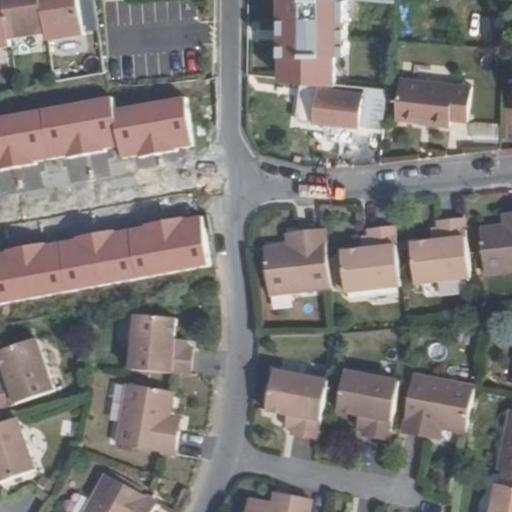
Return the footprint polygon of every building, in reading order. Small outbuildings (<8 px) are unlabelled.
[(86,36),(80,0),(0,0),(0,49),(12,47),(11,40),(48,34),(49,41),(86,36)] [(471,122),(475,87),(403,79),(399,119),(453,125),(453,120),(471,122)] [(303,84),(299,121),(384,130),(389,90),(366,88),(366,92),(303,84)] [(194,98),(121,109),(120,99),(0,117),(0,175),(202,144),(194,98)] [(212,217),(0,250),(0,280),(4,306),(220,271),(212,217)] [(418,286),(472,279),(471,265),(466,220),(440,224),(440,229),(442,242),(435,242),(414,245),(418,286)] [(511,226),(506,227),(482,230),(488,276),(511,273),(511,226)] [(349,294),(403,287),(402,278),(397,229),(370,232),(371,237),(372,250),(365,251),(344,253),(349,294)] [(433,230),(435,242),(442,242),(440,229),(433,230)] [(271,296),(332,288),(330,267),(326,231),(299,235),(300,246),(290,247),(266,250),(271,296)] [(289,236),(290,247),(300,246),(299,235),(289,236)] [(364,238),(365,251),(372,250),(371,237),(364,238)] [(138,317),(133,371),(161,373),(192,376),(194,350),(188,349),(175,348),(176,341),(177,320),(138,317)] [(0,407),(1,411),(57,392),(38,341),(0,353),(7,373),(10,380),(0,383),(0,407)] [(189,341),(176,341),(175,348),(188,349),(189,341)] [(269,412),(289,416),(297,417),(295,430),(294,435),(319,440),(330,382),(276,372),(269,412)] [(0,383),(10,380),(7,373),(0,375),(0,383)] [(340,413),(361,416),(368,418),(366,431),(365,436),(390,441),(401,382),(348,373),(340,413)] [(405,434),(432,439),(434,428),(444,429),(468,434),(477,388),(416,377),(405,434)] [(175,393),(129,385),(120,445),(176,455),(181,429),(170,426),(171,417),(175,393)] [(511,412),(501,472),(511,473),(511,412)] [(287,429),(295,430),(297,417),(289,416),(287,429)] [(358,429),(366,431),(368,418),(361,416),(358,429)] [(182,419),(171,417),(170,426),(181,429),(182,419)] [(20,419),(0,426),(0,484),(39,471),(20,419)] [(442,440),(444,429),(434,428),(432,439),(442,440)] [(153,511),(158,503),(108,475),(87,511),(153,511)] [(511,511),(511,488),(498,486),(493,511),(511,511)] [(277,495),(275,506),(285,507),(287,497),(277,495)] [(249,511),(311,511),(314,502),(287,497),(285,507),(275,506),(251,501),(249,511)]
